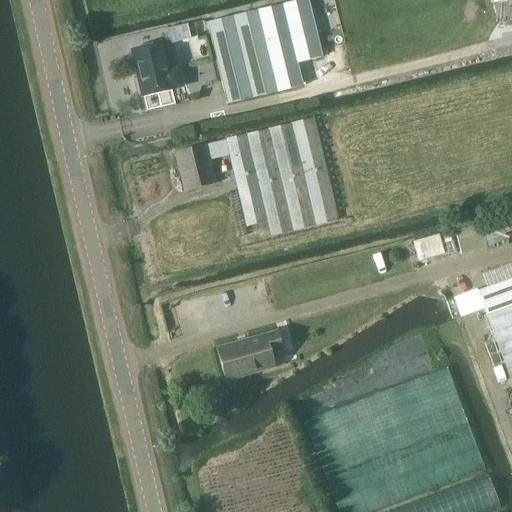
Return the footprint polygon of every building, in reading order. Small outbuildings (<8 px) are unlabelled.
[(307,0),(302,0),(208,23),(227,104),(301,86),(296,64),(322,57),(307,0)] [(169,70),(163,43),(132,50),(143,96),(182,87),(178,68),(169,70)] [(217,184),(210,158),(227,154),(245,227),(267,221),(270,237),(337,221),(313,119),(207,145),(175,152),(184,191),(217,184)] [(480,224),(454,231),(460,255),(486,248),(480,224)] [(418,262),(444,255),(444,256),(456,253),(451,233),(413,243),(418,262)] [(511,263),(481,274),(486,288),(478,291),(511,385),(511,263)] [(226,381),(274,368),(270,353),(281,350),(276,331),(217,348),(226,381)]
